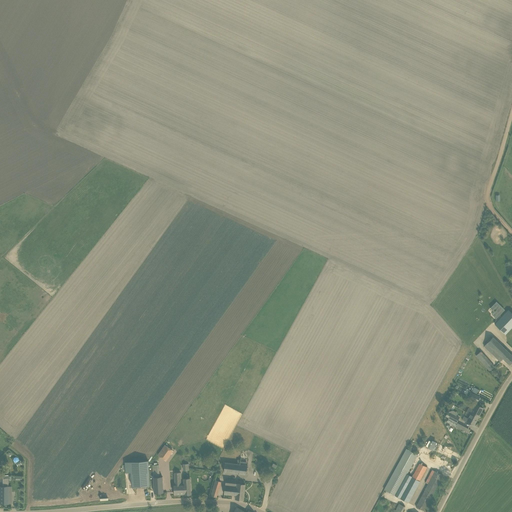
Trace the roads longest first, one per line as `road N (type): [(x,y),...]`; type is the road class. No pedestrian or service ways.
road 1 (unclassified): [(261,511),(211,501),(65,511)]
road 2 (unclassified): [(437,511),(511,377)]
road 3 (track): [(511,233),(487,199),(511,112)]
